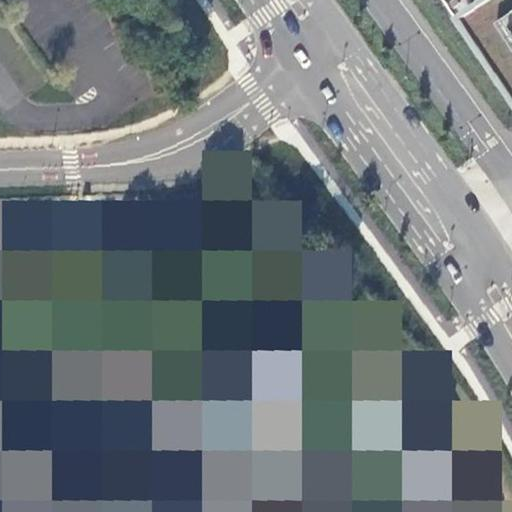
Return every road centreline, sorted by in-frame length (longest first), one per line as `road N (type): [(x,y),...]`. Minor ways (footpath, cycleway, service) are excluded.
road 1 (tertiary): [(0,170),(155,155),(207,132),(328,47)]
road 2 (primary): [(328,47),(466,248)]
